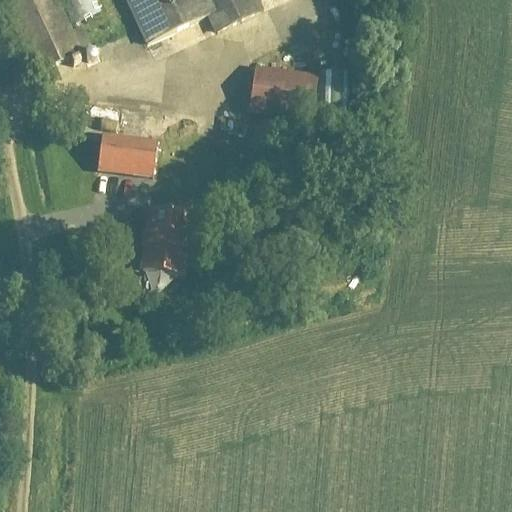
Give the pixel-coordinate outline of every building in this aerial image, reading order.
[(52,0),(0,0),(0,19),(25,76),(76,53),(52,0)] [(134,0),(153,42),(211,17),(219,35),(272,12),(267,0),(134,0)] [(260,77),(254,114),(318,125),(324,88),(260,77)] [(97,174),(151,181),(155,149),(102,142),(97,174)] [(268,144),(250,142),(246,184),(264,186),(268,144)] [(140,275),(179,281),(188,222),(149,216),(140,275)]
